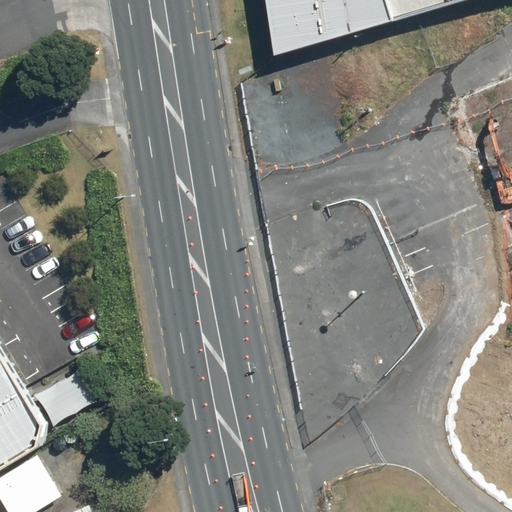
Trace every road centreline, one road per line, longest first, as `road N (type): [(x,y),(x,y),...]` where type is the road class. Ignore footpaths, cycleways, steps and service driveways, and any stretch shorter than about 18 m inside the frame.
road 1 (primary): [(158,0),(214,352),(250,511)]
road 2 (unknown): [(380,424),(465,309),(470,290),(450,236)]
road 3 (unknown): [(380,424),(507,511)]
